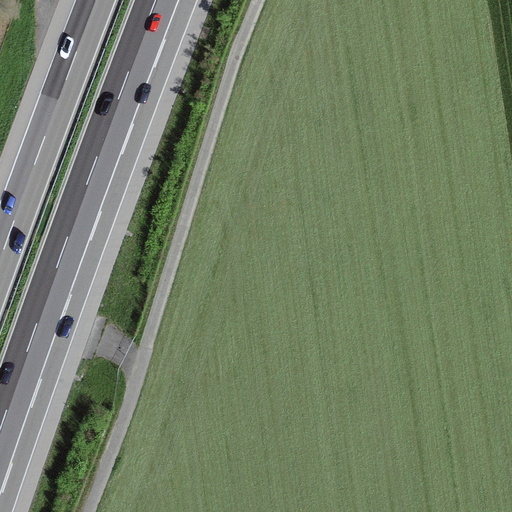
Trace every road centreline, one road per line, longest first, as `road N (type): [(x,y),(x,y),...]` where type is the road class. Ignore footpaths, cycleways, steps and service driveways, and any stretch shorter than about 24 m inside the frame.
road 1 (track): [(89,511),(258,0)]
road 2 (motorway): [(0,429),(155,0)]
road 3 (motorway): [(96,0),(0,259)]
